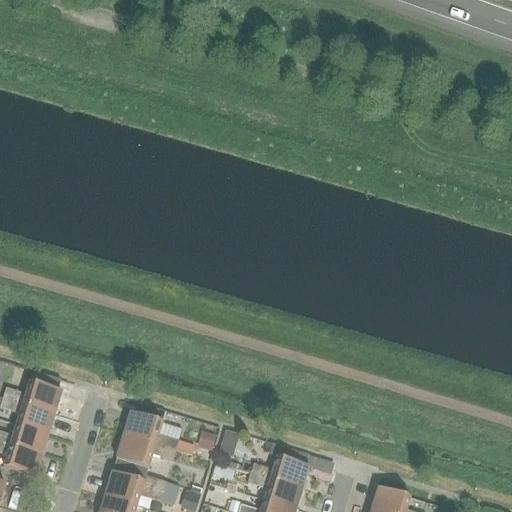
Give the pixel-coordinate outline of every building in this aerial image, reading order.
[(1,398),(53,415),(60,393),(27,383),(24,394),(4,388),(1,398)] [(47,435),(53,415),(1,398),(0,402),(0,408),(18,414),(15,426),(47,435)] [(193,446),(177,441),(157,436),(161,424),(128,414),(122,436),(174,451),(190,456),(193,446)] [(0,443),(41,456),(47,435),(15,426),(12,435),(0,431),(0,443)] [(198,451),(211,455),(217,436),(204,432),(198,451)] [(235,457),(239,435),(226,433),(222,454),(235,457)] [(171,461),(174,451),(122,436),(109,477),(142,487),(145,477),(151,456),(171,461)] [(34,478),(41,456),(0,443),(0,454),(5,456),(2,468),(34,478)] [(274,457),(277,447),(265,443),(262,454),(274,457)] [(300,490),(307,468),(275,459),(271,470),(252,464),(249,474),(300,490)] [(215,467),(212,477),(221,480),(223,480),(226,470),(224,470),(215,467)] [(294,510),(300,490),(249,474),(246,484),(266,490),(262,501),(294,510)] [(164,483),(145,477),(142,487),(109,477),(103,498),(136,508),(139,498),(158,503),(164,483)] [(410,511),(404,510),(408,499),(376,490),(370,511),(372,511),(410,511)] [(134,511),(136,508),(103,498),(98,511),(134,511)] [(293,511),(294,510),(262,501),(259,511),(240,506),(237,511),(293,511)] [(231,502),(227,511),(237,511),(239,505),(231,502)]
